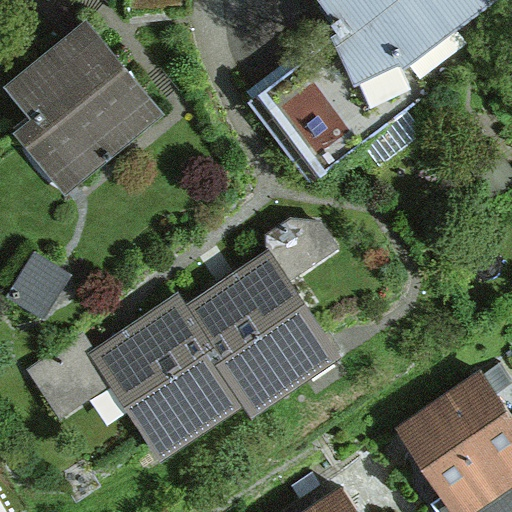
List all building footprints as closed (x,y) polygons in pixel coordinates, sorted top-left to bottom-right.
[(501,0),(322,0),(390,86),(501,0)] [(155,110),(85,26),(73,36),(10,89),(29,112),(8,130),(58,191),(155,110)] [(274,250),(186,307),(244,397),(251,408),(339,351),(274,250)] [(51,314),(70,272),(36,257),(17,299),(51,314)] [(186,307),(177,294),(93,348),(159,451),(244,397),(186,307)] [(470,511),(511,482),(511,413),(481,370),(400,428),(459,511),(470,511)] [(359,511),(346,489),(306,511),(359,511)]
